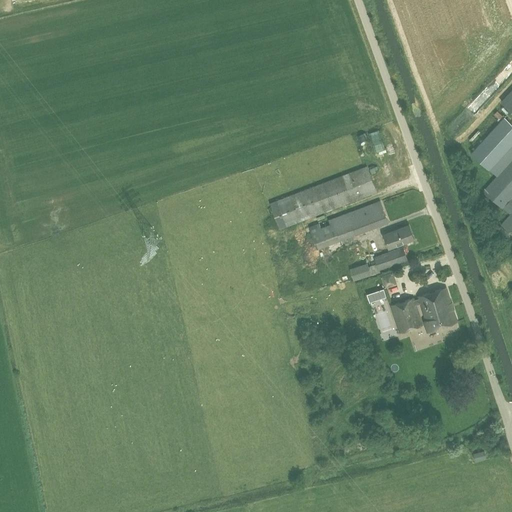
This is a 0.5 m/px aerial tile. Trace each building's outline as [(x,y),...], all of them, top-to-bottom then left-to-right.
[(511,111),(511,89),(501,101),(511,111)] [(503,208),(511,198),(511,197),(511,124),(504,116),(470,153),(496,176),(483,191),(502,209),(503,208)] [(270,203),(280,229),(377,192),(367,166),(270,203)] [(511,211),(511,198),(503,208),(510,214),(511,211)] [(380,201),(310,227),(317,248),(389,222),(380,201)] [(511,211),(510,214),(500,224),(511,234),(511,211)] [(413,239),(409,225),(384,234),(389,248),(413,239)] [(374,256),(376,263),(379,270),(407,260),(406,256),(403,246),(374,256)] [(386,280),(388,290),(401,287),(399,277),(386,280)] [(446,288),(419,296),(430,332),(457,323),(446,288)] [(414,297),(390,305),(399,333),(423,326),(414,297)] [(382,318),(388,335),(396,332),(391,315),(382,318)] [(473,453),(475,461),(486,458),(484,451),(473,453)]
